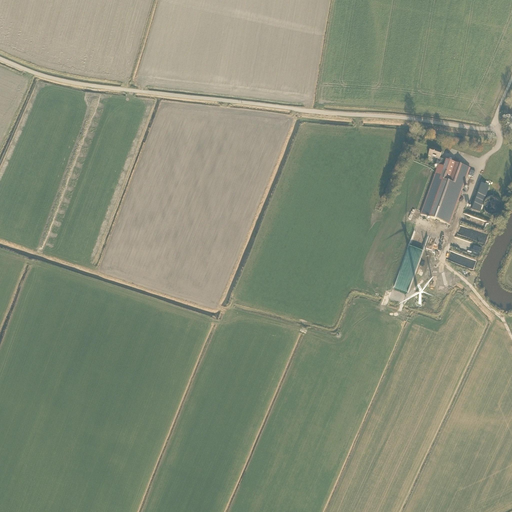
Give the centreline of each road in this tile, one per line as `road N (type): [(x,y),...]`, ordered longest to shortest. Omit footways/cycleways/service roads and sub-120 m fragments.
road 1 (unclassified): [(0,58),(85,85),(479,129),(493,125),(511,77)]
road 2 (track): [(511,338),(443,261),(451,231)]
